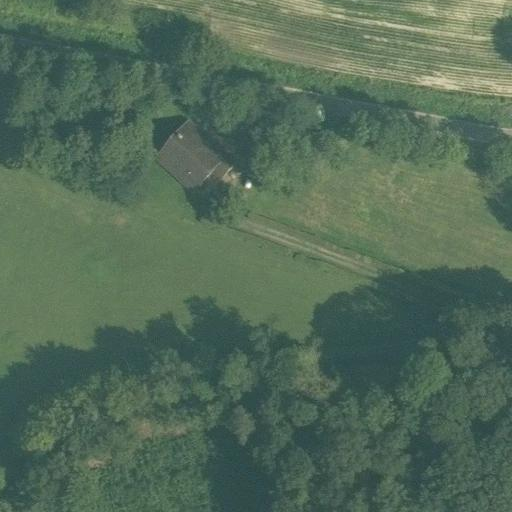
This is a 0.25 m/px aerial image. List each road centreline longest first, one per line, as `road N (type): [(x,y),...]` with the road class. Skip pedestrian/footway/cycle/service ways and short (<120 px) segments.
road 1 (unclassified): [(511,305),(426,329),(114,377),(63,396),(0,447)]
road 2 (unclassified): [(0,32),(511,126)]
